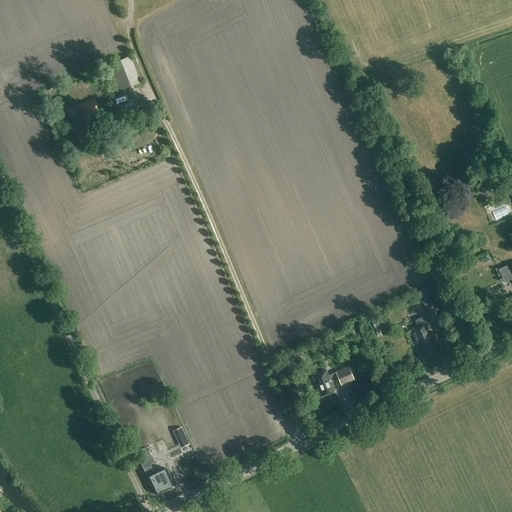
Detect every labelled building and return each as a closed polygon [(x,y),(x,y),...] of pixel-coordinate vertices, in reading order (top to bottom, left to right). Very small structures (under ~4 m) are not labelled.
[(140,82),(130,56),(109,64),(119,91),(140,82)] [(102,118),(94,99),(65,111),(76,139),(88,134),(85,125),(102,118)] [(133,110),(122,115),(123,119),(134,114),(133,110)] [(421,298),(428,313),(413,320),(416,326),(425,322),(425,323),(441,316),(431,293),(421,298)] [(374,328),(380,325),(378,320),(371,322),(374,328)] [(425,322),(416,326),(410,328),(423,357),(436,352),(428,334),(430,333),(425,323),(425,322)] [(351,356),(353,368),(359,367),(357,355),(351,356)] [(285,376),(294,372),(287,357),(278,361),(285,376)] [(354,380),(348,366),(335,371),(340,385),(354,380)] [(330,379),(326,370),(312,376),(320,397),(333,391),(328,380),(330,379)] [(291,390),(301,385),(296,374),(286,379),(291,390)] [(166,468),(155,474),(150,464),(155,462),(149,450),(147,451),(145,447),(135,452),(155,495),(174,486),(166,468)]
